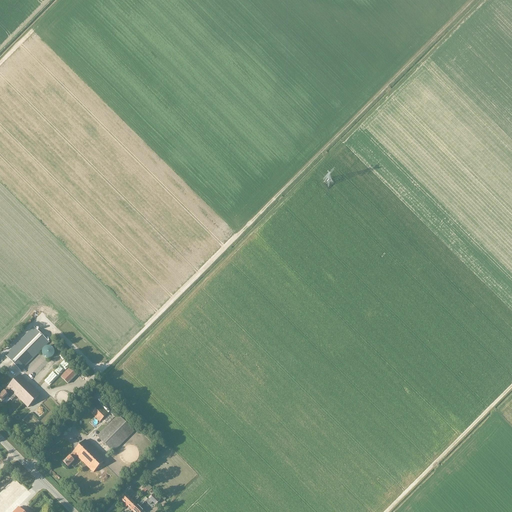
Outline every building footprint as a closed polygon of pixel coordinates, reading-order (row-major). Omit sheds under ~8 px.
[(33,327),(5,355),(20,370),(48,341),(33,327)] [(54,353),(54,352),(54,351),(54,350),(53,349),(53,348),(52,348),(51,347),(50,347),(49,347),(48,346),(47,347),(46,347),(45,347),(45,348),(44,348),(43,349),(43,350),(42,350),(42,351),(42,352),(42,353),(42,354),(42,355),(43,356),(43,357),(44,357),(44,358),(45,358),(46,359),(47,359),(48,359),(49,359),(50,359),(51,358),(52,358),(53,357),(53,356),(54,356),(54,355),(54,354),(54,353)] [(68,384),(76,375),(69,368),(60,377),(68,384)] [(16,396),(28,407),(40,395),(20,375),(0,394),(0,399),(2,402),(7,397),(11,400),(16,396)] [(100,422),(114,407),(105,399),(91,413),(100,422)] [(113,453),(134,431),(118,415),(97,436),(113,453)] [(85,440),(69,456),(63,463),(67,467),(74,461),(73,460),(77,457),(93,472),(105,460),(85,440)] [(132,500),(129,497),(134,492),(129,487),(125,492),(127,495),(122,501),(127,506),(137,496),(137,495),(132,500)] [(137,505),(134,502),(139,497),(137,496),(127,506),(132,511),(142,501),(142,500),(137,505)] [(143,511),(139,507),(144,503),(142,501),(132,511),(133,511),(143,511)] [(23,511),(18,507),(19,507),(13,502),(3,511),(23,511)]
